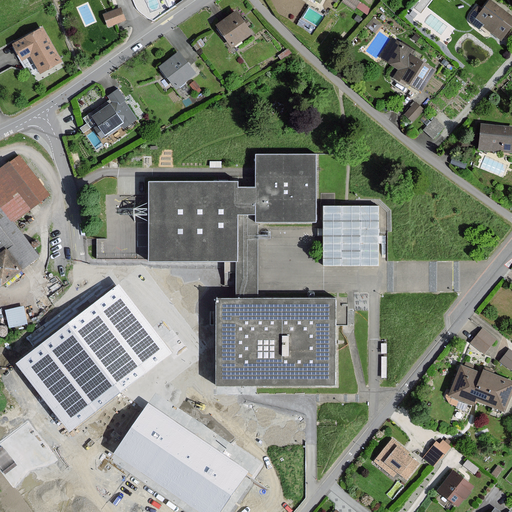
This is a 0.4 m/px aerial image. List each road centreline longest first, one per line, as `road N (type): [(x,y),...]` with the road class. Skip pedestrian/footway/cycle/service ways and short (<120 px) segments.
road 1 (residential): [(511,216),(387,125),(255,0)]
road 2 (residential): [(305,511),(511,256)]
road 3 (unknown): [(0,152),(33,150),(54,182),(34,277),(0,293)]
road 4 (residential): [(148,37),(4,131)]
